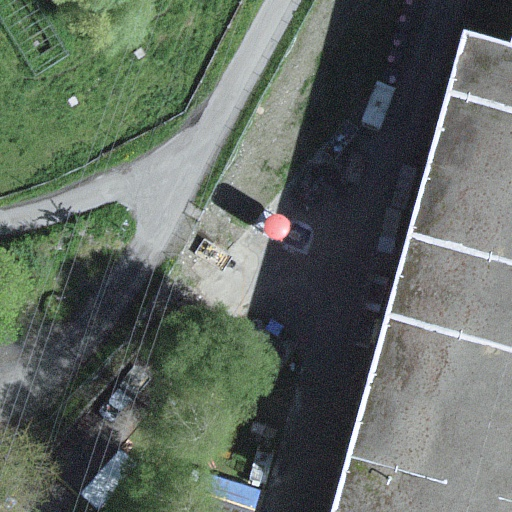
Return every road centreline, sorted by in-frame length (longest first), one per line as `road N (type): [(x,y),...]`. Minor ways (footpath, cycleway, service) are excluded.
road 1 (track): [(283,0),(134,274),(54,370),(0,405)]
road 2 (track): [(212,133),(129,177),(0,220)]
